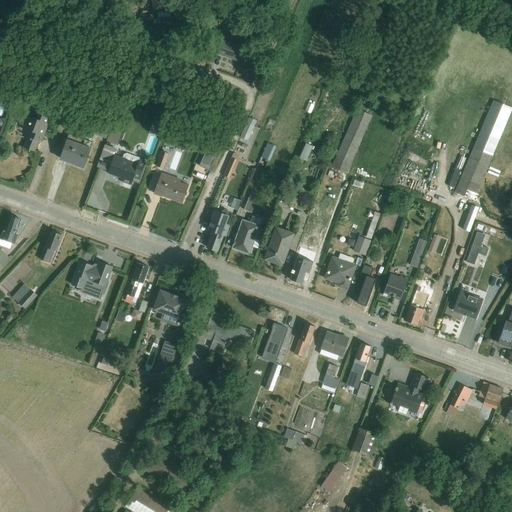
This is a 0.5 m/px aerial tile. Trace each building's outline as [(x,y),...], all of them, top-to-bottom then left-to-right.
[(170,0),(164,0),(153,0),(153,13),(158,13),(158,18),(171,18),(170,0)] [(228,0),(227,2),(242,8),(243,4),(234,0),(228,0)] [(197,16),(201,9),(193,5),(189,11),(197,16)] [(247,10),(243,20),(252,24),(257,14),(256,13),(258,10),(250,7),(248,10),(247,10)] [(42,28),(44,22),(21,14),(3,64),(6,65),(17,35),(20,36),(25,22),(42,28)] [(218,54),(240,62),(244,48),(222,41),(218,54)] [(247,46),(245,52),(254,55),(256,49),(247,46)] [(14,76),(12,84),(20,87),(23,79),(14,76)] [(172,78),(162,104),(172,107),(181,81),(172,78)] [(120,100),(125,87),(118,84),(113,97),(120,100)] [(138,84),(134,94),(152,102),(157,91),(138,84)] [(474,201),(511,109),(511,108),(493,100),(454,193),(474,201)] [(357,109),(331,168),(346,174),(372,116),(374,111),(362,107),(361,111),(357,109)] [(157,110),(152,125),(163,129),(169,114),(157,110)] [(35,152),(40,141),(42,142),(49,124),(48,123),(51,115),(40,111),(38,119),(23,114),(20,124),(24,126),(23,129),(28,130),(26,137),(28,137),(24,148),(35,152)] [(106,139),(113,120),(99,115),(92,134),(106,139)] [(113,125),(106,142),(117,146),(124,129),(113,125)] [(93,143),(85,140),(86,140),(69,134),(60,159),(76,165),(76,167),(84,169),(93,143)] [(306,161),(312,146),(305,143),(298,157),(306,161)] [(106,144),(97,168),(108,172),(108,173),(108,174),(109,173),(122,178),(121,181),(131,185),(133,181),(140,184),(147,163),(140,160),(139,158),(127,153),(124,155),(123,158),(115,155),(117,148),(106,144)] [(210,144),(205,154),(215,158),(220,148),(210,144)] [(162,152),(156,166),(164,169),(169,154),(162,152)] [(215,158),(205,154),(199,166),(210,171),(215,158)] [(281,156),(276,166),(287,172),(292,161),(281,156)] [(237,160),(231,158),(224,176),(229,179),(237,160)] [(383,176),(379,174),(378,175),(373,173),(371,180),(380,183),(383,176)] [(181,180),(161,174),(154,194),(162,196),(162,195),(183,203),(185,197),(186,196),(187,194),(186,192),(189,186),(180,183),(181,180)] [(352,186),(362,189),(364,184),(354,180),(352,186)] [(264,194),(272,197),(274,192),(266,188),(264,194)] [(379,189),(374,202),(381,204),(380,205),(384,206),(388,192),(379,189)] [(251,213),(259,195),(251,192),(244,210),(251,213)] [(342,223),(350,201),(346,199),(338,221),(342,223)] [(465,226),(473,229),(479,208),(471,206),(465,226)] [(229,216),(229,214),(228,211),(225,210),(222,211),(221,214),(215,211),(208,230),(212,232),(206,248),(217,252),(221,242),(222,242),(224,236),(226,237),(230,226),(226,224),(229,216)] [(374,211),(365,237),(371,239),(380,213),(374,211)] [(252,216),(250,222),(243,219),(232,248),(249,254),(252,247),(256,248),(258,241),(255,240),(260,226),(259,225),(262,219),(252,216)] [(6,231),(4,230),(0,240),(0,245),(10,249),(12,243),(15,244),(18,235),(15,234),(21,220),(11,217),(6,231)] [(282,266),(294,233),(276,227),(264,260),(282,266)] [(51,264),(62,235),(52,231),(41,260),(51,264)] [(475,266),(487,235),(477,231),(465,263),(475,266)] [(429,250),(443,255),(449,237),(435,232),(429,250)] [(366,256),(371,242),(358,237),(353,251),(366,256)] [(303,238),(293,263),(296,264),(290,280),(301,283),(314,245),(312,244),(313,241),(303,238)] [(419,239),(409,266),(417,268),(426,242),(419,239)] [(1,249),(0,250),(0,269),(11,259),(1,249)] [(340,254),(338,258),(333,256),(325,278),(339,284),(338,286),(347,289),(356,264),(352,263),(354,259),(340,254)] [(82,289),(80,292),(100,299),(102,294),(104,295),(109,282),(107,282),(112,267),(100,262),(98,269),(93,267),(93,266),(80,262),(72,285),(82,289)] [(364,265),(361,275),(366,277),(357,303),(366,307),(376,279),(373,278),(374,278),(370,276),(373,268),(371,267),(371,265),(366,263),(365,265),(364,265)] [(132,302),(135,304),(149,268),(139,264),(125,301),(131,304),(132,302)] [(408,279),(405,278),(404,279),(402,278),(402,277),(400,276),(400,277),(390,274),(383,296),(390,298),(391,296),(394,297),(393,298),(400,301),(408,279)] [(25,284),(13,296),(17,299),(16,300),(25,309),(38,296),(25,284)] [(154,310),(156,311),(156,312),(161,313),(162,313),(173,316),(173,318),(177,319),(179,318),(180,319),(187,300),(161,291),(154,310)] [(476,319),(483,299),(460,291),(453,309),(463,313),(464,311),(468,313),(467,316),(476,319)] [(420,299),(421,296),(415,294),(405,321),(416,325),(419,318),(421,319),(424,310),(423,310),(426,301),(420,299)] [(146,313),(150,303),(143,300),(139,311),(146,313)] [(119,310),(116,321),(124,323),(127,313),(119,310)] [(511,347),(511,310),(508,322),(506,321),(497,343),(511,348),(511,347)] [(207,329),(203,328),(200,336),(213,340),(210,349),(223,353),(228,338),(250,346),(255,332),(254,331),(253,332),(227,323),(228,319),(212,313),(207,329)] [(106,332),(109,323),(103,321),(99,330),(106,332)] [(276,360),(287,329),(282,327),(274,324),(260,362),(271,366),(273,358),(276,360)] [(304,359),(315,327),(305,324),(294,354),(299,356),(298,357),(304,359)] [(327,332),(319,354),(337,360),(338,356),(342,357),(348,339),(340,336),(339,339),(337,338),(337,336),(327,332)] [(102,343),(105,335),(99,333),(96,341),(102,343)] [(165,341),(160,354),(173,359),(178,345),(165,341)] [(361,343),(346,385),(356,389),(366,363),(368,364),(370,356),(367,356),(370,347),(361,343)] [(169,370),(173,359),(160,354),(156,366),(157,366),(154,373),(166,378),(168,370),(169,370)] [(104,357),(101,362),(108,365),(110,360),(104,357)] [(273,391),(282,366),(274,363),(265,389),(273,391)] [(323,384),(321,389),(334,393),(339,380),(334,378),(338,367),(329,364),(322,383),(323,384)] [(284,367),(281,376),(289,379),(292,369),(284,367)] [(372,381),(376,382),(380,374),(373,371),(370,378),(372,379),(372,381)] [(418,393),(419,390),(425,391),(429,378),(415,373),(409,390),(406,389),(407,387),(398,384),(390,405),(399,408),(397,412),(406,416),(408,411),(416,414),(419,407),(423,409),(424,403),(421,402),(423,394),(418,393)] [(361,383),(356,397),(364,400),(369,386),(361,383)] [(496,409),(503,389),(483,383),(478,397),(485,399),(482,405),(496,409)] [(453,417),(462,401),(467,403),(473,390),(460,384),(446,413),(453,417)] [(335,405),(332,411),(339,413),(341,407),(335,405)] [(185,422),(196,427),(200,419),(189,414),(185,422)] [(169,434),(180,439),(183,432),(172,427),(169,434)] [(359,428),(352,450),(373,458),(376,450),(373,449),(376,442),(375,442),(378,435),(359,428)] [(288,439),(299,443),(304,445),(308,436),(287,429),(284,437),(288,439)] [(299,443),(288,439),(285,447),(296,451),(299,443)] [(145,471),(183,494),(194,475),(156,452),(145,471)] [(381,470),(385,459),(379,457),(375,468),(381,470)] [(330,493),(347,468),(338,462),(321,486),(330,493)] [(415,477),(420,480),(424,475),(419,471),(415,477)] [(166,511),(169,508),(169,507),(137,487),(125,507),(134,511),(166,511)] [(468,504),(479,511),(485,504),(473,496),(468,504)]
